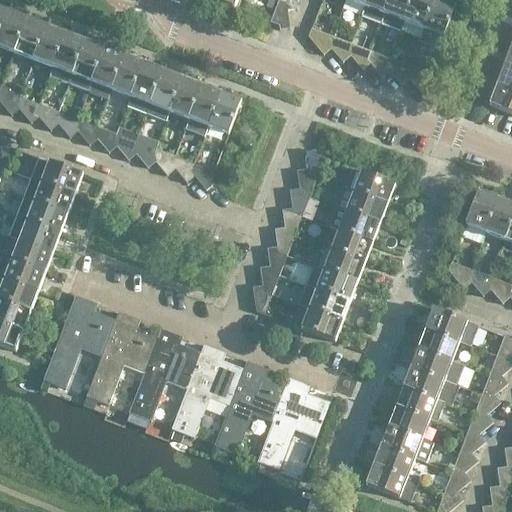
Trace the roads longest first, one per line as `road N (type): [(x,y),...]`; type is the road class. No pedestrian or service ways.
road 1 (residential): [(219,334),(314,81)]
road 2 (unclassified): [(511,157),(314,81)]
road 3 (unclassified): [(314,81),(183,28),(160,0)]
road 4 (residential): [(219,334),(68,277)]
